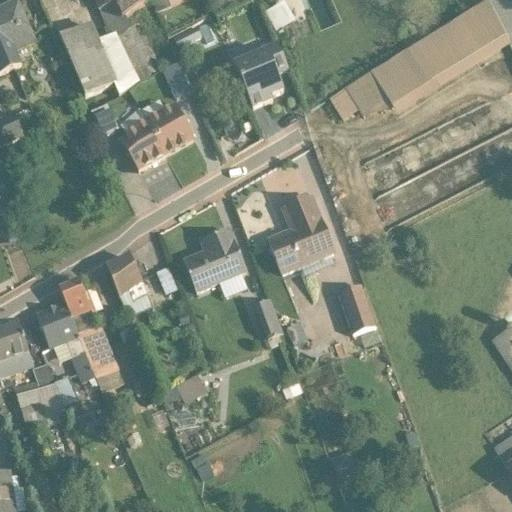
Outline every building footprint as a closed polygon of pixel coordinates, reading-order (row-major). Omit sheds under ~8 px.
[(118,102),(150,89),(122,25),(111,0),(90,0),(103,26),(109,41),(99,45),(91,28),(59,42),(85,101),(113,90),(118,102)] [(112,0),(122,24),(152,11),(147,0),(112,0)] [(147,0),(152,11),(157,22),(170,17),(163,0),(147,0)] [(231,0),(210,10),(217,26),(244,13),(237,0),(231,0)] [(511,66),(511,0),(491,0),(483,4),(488,15),(508,59),(511,66)] [(0,77),(20,70),(14,56),(36,47),(17,3),(0,9),(0,77)] [(281,12),(277,4),(265,12),(269,19),(264,22),(275,42),(294,31),(283,11),(281,12)] [(397,128),(508,59),(488,15),(327,110),(341,132),(359,122),(363,128),(387,113),(397,128)] [(162,83),(139,30),(127,35),(150,89),(162,83)] [(201,47),(196,37),(173,49),(178,59),(201,47)] [(288,81),(276,53),(244,67),(245,69),(232,75),(251,120),(272,111),(271,108),(283,102),(276,86),(288,81)] [(190,103),(177,74),(163,81),(175,110),(190,103)] [(90,117),(102,142),(117,134),(105,110),(90,117)] [(165,167),(193,151),(173,115),(164,120),(158,111),(139,122),(165,167)] [(12,118),(0,123),(0,150),(22,142),(12,118)] [(137,182),(165,167),(138,120),(120,131),(125,142),(118,146),(137,182)] [(335,265),(310,209),(282,221),(291,242),(267,252),(281,287),(300,279),(305,289),(333,277),(329,268),(335,265)] [(7,246),(18,244),(14,235),(12,235),(0,228),(0,241),(6,245),(7,244),(7,246)] [(182,271),(196,304),(245,284),(229,241),(199,254),(202,263),(182,271)] [(141,292),(128,263),(105,273),(118,302),(141,292)] [(169,302),(179,298),(170,277),(160,281),(169,302)] [(102,400),(125,390),(100,330),(97,331),(78,287),(58,295),(94,382),(102,400)] [(118,302),(127,327),(151,317),(141,292),(118,302)] [(359,297),(337,305),(352,349),(359,347),(362,357),(379,351),(359,297)] [(80,389),(94,382),(64,311),(36,321),(48,355),(52,354),(59,369),(69,364),(80,389)] [(282,345),(269,311),(254,317),(267,356),(268,357),(280,352),(278,347),(282,345)] [(116,332),(123,350),(134,345),(127,327),(116,332)] [(0,383),(33,372),(17,328),(0,334),(0,391),(1,391),(0,388),(0,383)] [(511,336),(490,351),(511,384),(511,336)] [(68,423),(46,369),(45,369),(31,374),(35,386),(13,393),(26,436),(27,437),(68,423)] [(54,389),(63,411),(77,405),(68,382),(54,389)] [(196,385),(160,405),(164,413),(174,408),(176,410),(181,408),(184,414),(205,402),(196,385)] [(150,402),(144,389),(131,394),(137,407),(150,402)] [(214,429),(218,430),(219,421),(215,420),(216,415),(221,415),(222,406),(216,405),(218,389),(206,389),(203,429),(214,430),(214,429)] [(511,444),(492,458),(511,486),(511,444)] [(29,452),(20,456),(40,511),(53,511),(38,470),(36,470),(29,452)] [(352,484),(354,481),(346,462),(329,468),(335,489),(352,484)] [(203,463),(190,470),(193,478),(196,477),(202,489),(213,484),(203,463)] [(10,477),(0,478),(0,511),(25,511),(22,493),(18,493),(16,482),(11,483),(10,477)]
